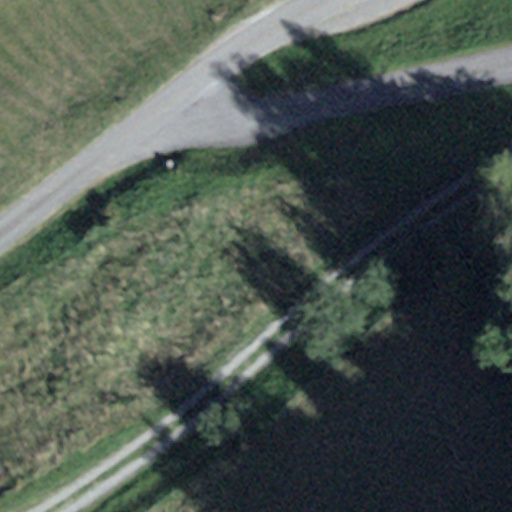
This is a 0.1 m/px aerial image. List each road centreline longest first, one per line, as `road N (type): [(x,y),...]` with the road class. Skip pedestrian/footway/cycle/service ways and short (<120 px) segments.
road 1 (track): [(511,162),(353,266),(158,438),(52,511)]
road 2 (unclassified): [(328,0),(220,67),(0,236)]
